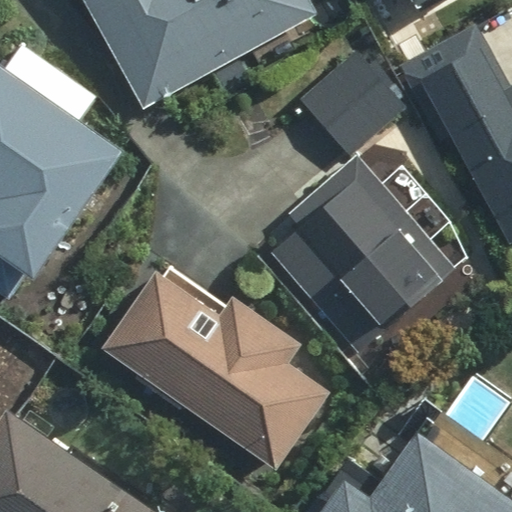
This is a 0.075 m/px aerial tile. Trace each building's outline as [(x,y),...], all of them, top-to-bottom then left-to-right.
[(102,0),(157,102),(338,5),(335,0),(102,0)] [(390,0),(397,13),(423,0),(390,0)] [(511,66),(488,22),(413,62),(452,133),(466,125),(511,208),(511,66)] [(0,68),(0,282),(16,293),(38,260),(54,271),(145,137),(14,48),(0,68)] [(469,260),(371,150),(303,210),(311,218),(278,247),(370,348),(469,260)] [(174,265),(124,337),(292,454),(343,383),(307,357),(322,336),(249,285),(235,306),(174,265)] [(0,511),(190,511),(25,399),(1,433),(0,432),(0,511)] [(394,485),(366,466),(333,511),(511,511),(511,467),(442,418),(394,485)]
